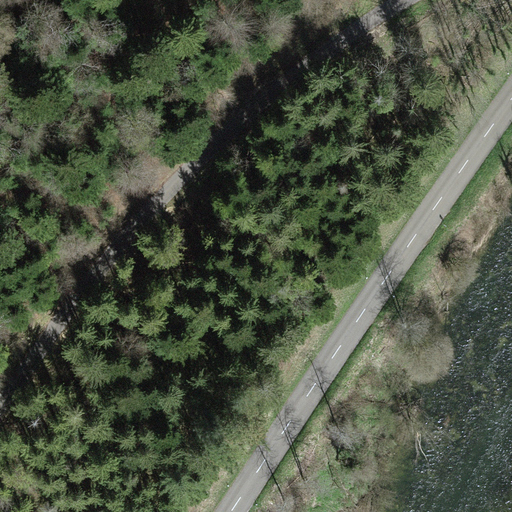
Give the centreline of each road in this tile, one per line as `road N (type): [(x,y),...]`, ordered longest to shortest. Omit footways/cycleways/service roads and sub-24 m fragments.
road 1 (track): [(411,0),(279,91),(90,285),(0,395)]
road 2 (secondary): [(231,511),(511,97)]
